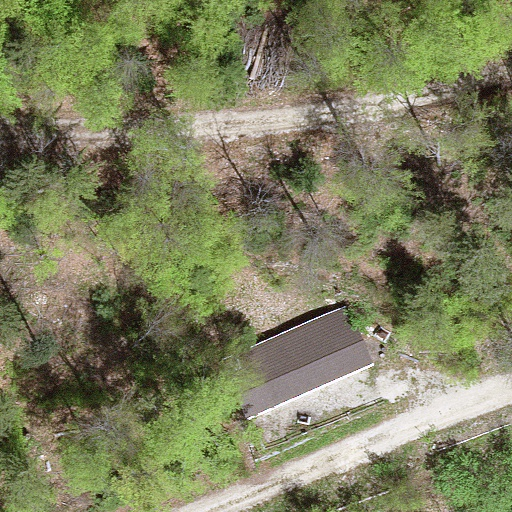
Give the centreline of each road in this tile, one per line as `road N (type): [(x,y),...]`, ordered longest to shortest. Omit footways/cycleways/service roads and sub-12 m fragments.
road 1 (track): [(0,125),(206,126),(511,77)]
road 2 (track): [(511,391),(409,426),(220,511)]
